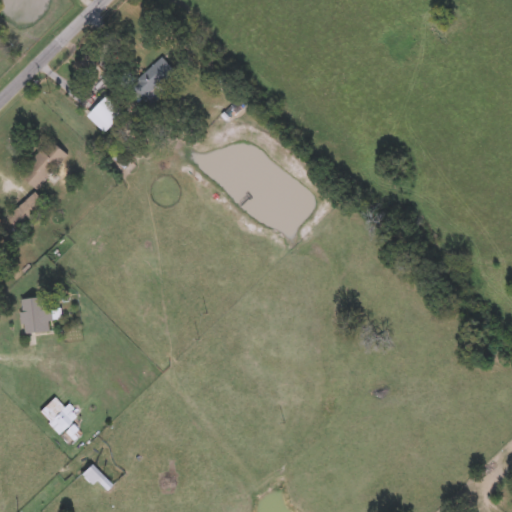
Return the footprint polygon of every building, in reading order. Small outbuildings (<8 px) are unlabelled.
[(176,71),(147,100),(132,84),(161,55),(176,71)] [(106,132),(87,114),(107,93),(125,110),(106,132)] [(21,173),(50,138),(67,152),(37,188),(21,173)] [(7,215),(35,189),(47,202),(19,228),(7,215)] [(47,295),(48,308),(60,307),(61,316),(51,316),(52,330),(23,332),(21,296),(47,295)] [(78,417),(55,430),(48,417),(70,404),(78,417)] [(110,483),(102,491),(82,470),(90,462),(110,483)]
